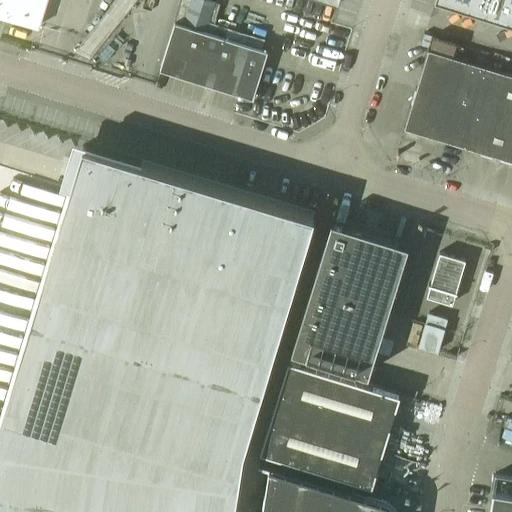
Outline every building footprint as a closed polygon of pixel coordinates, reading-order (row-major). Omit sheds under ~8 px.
[(45,0),(0,0),(0,14),(38,26),(45,0)] [(181,0),(175,21),(206,30),(215,0),(214,0),(181,0)] [(511,0),(438,0),(511,22),(511,0)] [(175,21),(160,68),(253,97),(267,50),(206,30),(175,21)] [(511,73),(428,48),(404,127),(511,160),(511,73)] [(0,511),(235,511),(247,437),(315,211),(141,159),(141,161),(84,145),(72,187),(70,187),(61,217),(31,315),(0,417),(0,511)] [(408,242),(332,218),(292,348),(368,372),(408,242)] [(466,259),(440,251),(427,295),(452,303),(466,259)] [(448,318),(429,312),(419,345),(438,351),(448,318)] [(400,393),(288,359),(260,450),(372,485),(400,393)] [(395,511),(396,511),(395,510),(394,508),(393,507),(392,505),(391,504),(390,502),(388,501),(387,500),(385,499),(384,498),(382,498),(259,460),(259,462),(269,466),(261,511),(395,511)] [(511,511),(511,493),(493,490),(490,510),(489,511),(511,511)]
